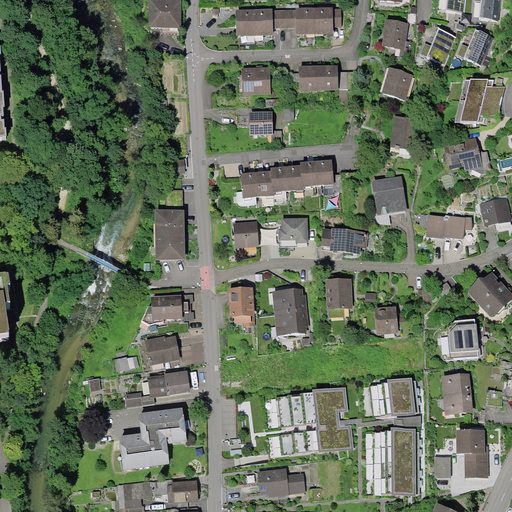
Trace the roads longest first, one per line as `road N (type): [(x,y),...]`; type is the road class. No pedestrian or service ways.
road 1 (residential): [(511,245),(441,269),(282,262),(207,280)]
road 2 (residential): [(214,511),(207,280)]
road 3 (residential): [(207,280),(194,56)]
road 4 (residential): [(194,56),(342,52),(355,40),(361,0)]
road 5 (unknown): [(201,175),(335,153)]
